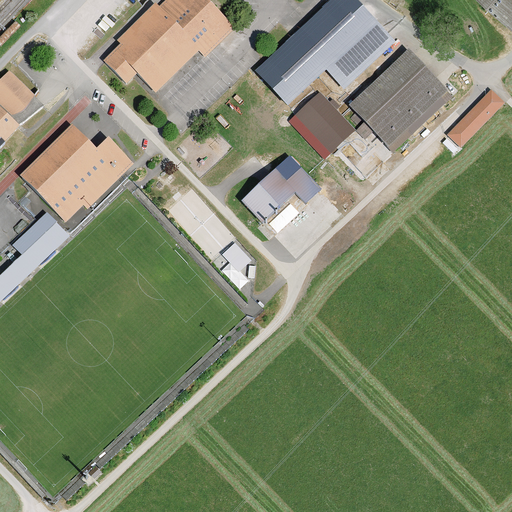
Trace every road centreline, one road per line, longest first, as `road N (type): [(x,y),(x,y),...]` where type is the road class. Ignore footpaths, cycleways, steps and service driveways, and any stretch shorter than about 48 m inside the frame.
road 1 (track): [(485,70),(476,94),(318,246),(270,330),(74,511)]
road 2 (residential): [(297,284),(41,23)]
road 3 (residential): [(511,58),(485,70),(468,66),(370,0)]
